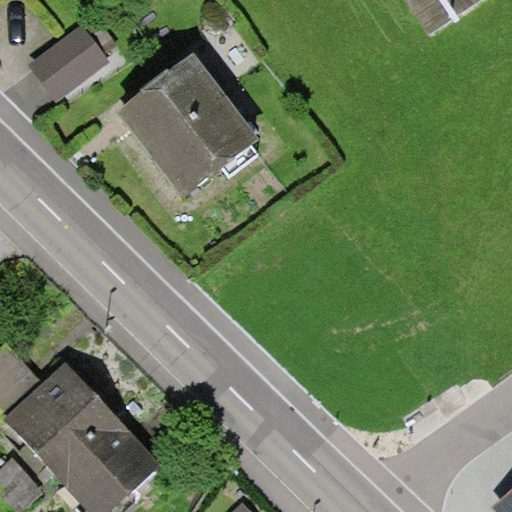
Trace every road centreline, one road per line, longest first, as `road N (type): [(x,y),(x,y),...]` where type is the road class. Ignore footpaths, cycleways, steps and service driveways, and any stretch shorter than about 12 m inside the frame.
road 1 (tertiary): [(0,159),(357,511)]
road 2 (residential): [(380,511),(404,485),(511,406)]
